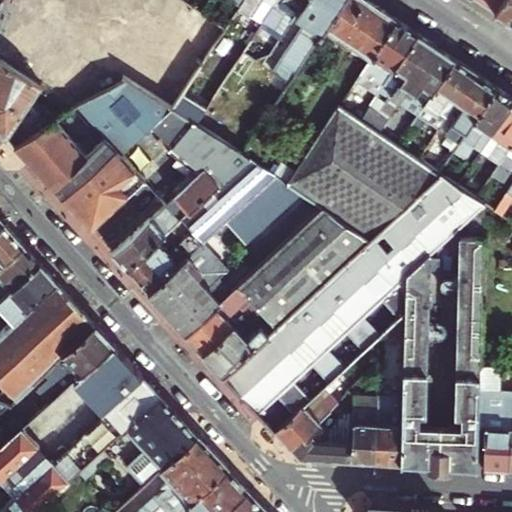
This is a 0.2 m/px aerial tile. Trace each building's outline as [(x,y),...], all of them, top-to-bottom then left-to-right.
[(241,0),(237,8),(234,11),(248,20),(250,17),(260,24),(275,0),(241,0)] [(275,0),(260,24),(252,36),(258,40),(263,31),(266,27),(273,31),(283,16),(291,21),(296,13),(304,0),(275,0)] [(304,0),(296,13),(306,19),(272,71),(289,82),(325,26),(342,0),(304,0)] [(370,0),(342,0),(325,26),(367,54),(392,15),(370,0)] [(503,0),(476,0),(483,4),(495,12),(503,0)] [(511,0),(503,0),(495,12),(508,21),(511,23),(511,0)] [(366,106),(378,89),(417,32),(407,25),(392,15),(367,54),(356,70),(371,80),(349,111),(358,118),(366,106)] [(263,31),(279,41),(291,21),(283,16),(273,31),(266,27),(263,31)] [(398,100),(435,44),(429,40),(417,32),(378,89),(386,95),(388,96),(389,94),(398,100)] [(406,106),(417,113),(455,57),(446,51),(435,44),(398,100),(406,106)] [(41,85),(0,56),(0,129),(15,146),(60,120),(43,108),(42,109),(32,102),(43,86),(41,85)] [(437,127),(475,71),(468,66),(455,57),(417,113),(403,133),(397,143),(406,149),(418,131),(416,129),(422,120),(436,129),(437,127)] [(450,153),(453,149),(496,85),(485,78),(475,71),(437,127),(444,133),(450,138),(443,149),(450,153)] [(127,82),(60,120),(15,146),(35,167),(49,183),(50,184),(57,192),(72,208),(78,215),(91,228),(146,178),(124,154),(152,127),(170,110),(170,109),(127,82)] [(504,115),(511,103),(511,95),(508,93),(496,85),(453,149),(463,156),(472,143),(480,148),(492,130),(490,128),(501,113),(504,115)] [(375,112),(366,106),(358,118),(377,130),(384,120),(398,100),(389,94),(388,96),(386,95),(375,112)] [(170,110),(179,115),(182,109),(189,113),(186,119),(194,125),(204,109),(193,101),(191,105),(178,97),(170,109),(170,110)] [(397,143),(377,130),(358,118),(349,111),(332,100),(286,184),(300,193),(322,207),(369,238),(440,172),(406,149),(397,143)] [(384,120),(392,126),(406,106),(398,100),(384,120)] [(491,172),(499,160),(511,141),(511,103),(504,115),(501,113),(490,128),(492,130),(480,148),(487,153),(480,165),(491,172)] [(182,109),(179,115),(186,119),(189,113),(182,109)] [(170,110),(152,127),(182,152),(201,129),(194,125),(186,119),(179,115),(170,110)] [(377,130),(397,143),(403,133),(392,126),(384,120),(377,130)] [(182,152),(198,166),(203,170),(183,188),(174,196),(189,212),(247,159),(241,155),(201,129),(182,152)] [(511,141),(499,160),(510,168),(511,165),(511,141)] [(142,284),(149,291),(203,242),(225,222),(274,176),(247,159),(189,212),(181,219),(191,231),(169,251),(159,241),(128,269),(142,284)] [(179,184),(183,188),(203,170),(198,166),(179,184)] [(251,404),(274,428),(323,383),(379,332),(406,307),(407,273),(430,252),(461,223),(484,201),(482,200),(475,196),(464,188),(440,172),(369,238),(275,325),(254,345),(223,373),(251,404)] [(475,196),(482,186),(484,182),(472,174),(464,188),(475,196)] [(274,176),(225,222),(245,244),(300,193),(286,184),(274,176)] [(511,181),(494,208),(501,213),(511,196),(511,181)] [(488,190),(482,186),(475,196),(482,200),(488,190)] [(166,204),(113,252),(121,261),(128,269),(159,241),(181,219),(189,212),(174,196),(166,204)] [(406,307),(404,387),(401,462),(415,463),(427,464),(436,464),(445,465),(477,467),(478,428),(480,356),(484,201),(461,223),(456,413),(462,413),(462,426),(446,425),(437,425),(429,424),(418,424),(419,411),(426,411),(430,252),(407,273),(406,307)] [(322,207),(238,285),(255,303),(204,351),(214,362),(223,373),(254,345),(244,334),(265,315),(275,325),(369,238),(322,207)] [(0,266),(24,244),(15,234),(5,223),(0,227),(0,266)] [(219,303),(207,290),(220,278),(229,269),(203,242),(149,291),(163,307),(187,333),(219,303)] [(0,299),(41,262),(33,253),(24,244),(0,266),(0,299)] [(0,315),(6,310),(16,320),(58,281),(49,271),(41,262),(0,299),(0,315)] [(207,290),(219,303),(232,291),(220,278),(207,290)] [(79,304),(58,281),(16,320),(0,334),(0,389),(12,403),(13,402),(97,323),(79,304)] [(255,303),(238,285),(232,291),(219,303),(187,333),(199,346),(204,351),(255,303)] [(244,334),(254,345),(275,325),(265,315),(244,334)] [(13,402),(30,420),(76,378),(115,343),(107,334),(97,323),(13,402)] [(105,410),(143,374),(130,359),(115,343),(76,378),(105,410)] [(501,468),(510,469),(511,430),(511,426),(511,391),(497,391),(499,357),(480,356),(478,428),(484,428),(483,467),(501,468)] [(143,374),(105,410),(123,430),(126,427),(147,449),(129,466),(144,483),(161,468),(198,434),(182,416),(143,374)] [(321,424),(331,411),(318,396),(327,388),(323,383),(274,428),(286,442),(290,446),(303,433),(308,438),(322,425),(321,424)] [(397,407),(378,406),(378,423),(380,423),(379,441),(376,441),(375,461),(387,461),(401,462),(404,387),(398,387),(397,393),(397,407)] [(340,401),(327,388),(318,396),(331,411),(340,401)] [(397,407),(397,393),(378,392),(378,397),(378,404),(378,406),(397,407)] [(378,397),(354,396),(354,408),(370,409),(370,404),(378,404),(378,397)] [(0,414),(12,403),(0,399),(0,414)] [(354,408),(354,417),(352,459),(366,460),(375,461),(376,441),(379,441),(380,423),(378,423),(378,406),(378,404),(370,404),(370,409),(354,408)] [(0,475),(18,496),(32,511),(34,511),(79,470),(103,448),(118,434),(123,430),(105,410),(46,464),(17,433),(1,447),(0,445),(0,475)] [(345,417),(331,432),(322,425),(308,438),(303,433),(290,446),(300,456),(352,459),(354,417),(345,417)] [(133,450),(117,465),(139,489),(144,483),(129,466),(147,449),(126,427),(123,430),(118,434),(133,450)] [(141,511),(181,511),(230,468),(216,453),(198,434),(161,468),(171,478),(162,486),(166,490),(141,511)] [(111,456),(103,448),(79,470),(87,478),(111,456)] [(262,511),(267,508),(250,490),(230,468),(181,511),(262,511)] [(32,511),(18,496),(11,503),(18,511),(32,511)]
